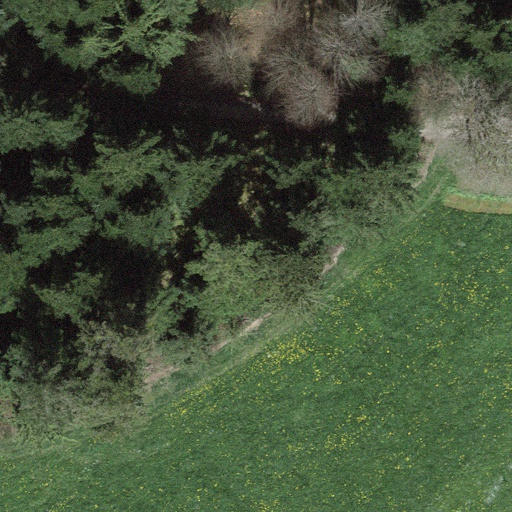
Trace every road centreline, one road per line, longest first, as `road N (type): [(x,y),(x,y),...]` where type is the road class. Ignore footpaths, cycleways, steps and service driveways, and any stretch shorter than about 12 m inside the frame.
road 1 (track): [(0,101),(511,129)]
road 2 (track): [(57,104),(269,0)]
